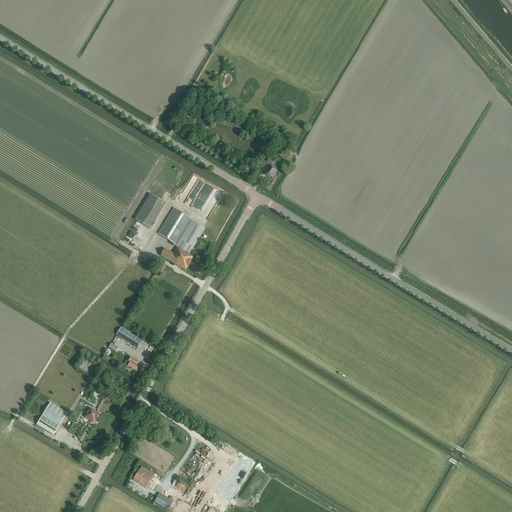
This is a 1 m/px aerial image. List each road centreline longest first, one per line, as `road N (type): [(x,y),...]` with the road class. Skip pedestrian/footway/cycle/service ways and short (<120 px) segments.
road 1 (tertiary): [(78,511),(256,195)]
road 2 (unclassified): [(256,195),(0,38)]
road 3 (tertiary): [(511,352),(256,195)]
road 4 (track): [(11,423),(68,329),(144,250)]
